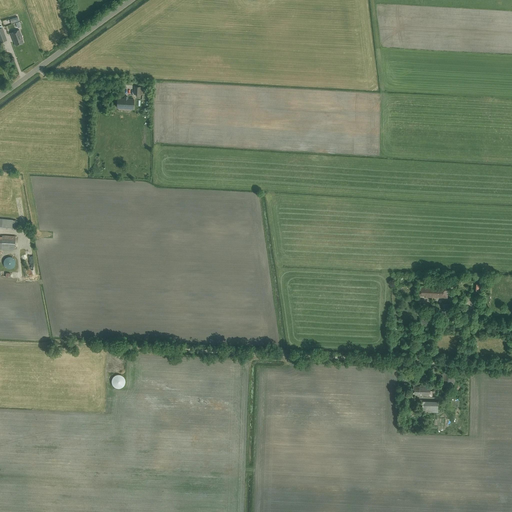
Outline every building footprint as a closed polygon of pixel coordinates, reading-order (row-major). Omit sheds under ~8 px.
[(22,39),(19,30),(11,33),(15,45),(23,42),(22,39)] [(134,94),(140,95),(144,95),(144,87),(134,87),(134,94)] [(134,99),(118,98),(117,108),(133,109),(134,99)] [(0,228),(12,229),(13,220),(13,219),(0,217),(0,228)] [(15,236),(2,235),(2,237),(0,236),(0,248),(14,250),(15,236)] [(15,265),(16,262),(14,259),(11,257),(8,257),(5,258),(3,261),(4,265),(6,268),(9,269),(13,268),(15,265)] [(426,295),(425,297),(447,298),(448,286),(426,285),(426,286),(420,286),(419,295),(426,295)] [(432,303),(430,323),(440,324),(441,304),(432,303)] [(451,317),(451,314),(452,304),(451,304),(442,304),(441,316),(451,317)] [(442,371),(442,387),(455,387),(455,372),(442,371)] [(112,380),(112,381),(112,382),(112,384),(112,385),(113,386),(114,386),(115,387),(116,388),(117,388),(118,388),(120,388),(121,388),(122,387),(123,386),(124,386),(124,385),(125,384),(125,382),(125,381),(125,380),(125,379),(124,378),(124,377),(123,376),(122,375),(121,375),(120,374),(118,374),(117,374),(116,375),(115,375),(114,376),(113,377),(112,378),(112,379),(112,380)] [(421,396),(430,396),(432,396),(432,391),(430,391),(430,385),(420,385),(420,386),(413,386),(413,395),(421,395),(421,396)] [(423,412),(438,412),(438,401),(423,401),(423,412)]
